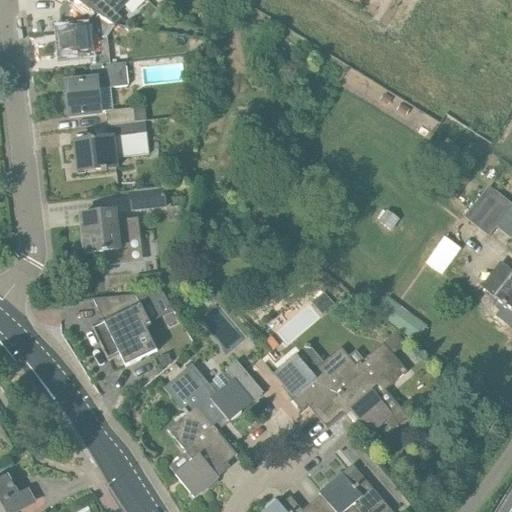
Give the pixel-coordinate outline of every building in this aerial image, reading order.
[(116,27),(122,21),(116,16),(131,0),(96,0),(88,8),(116,27)] [(85,7),(63,7),(62,23),(85,23),(85,7)] [(63,59),(92,56),(90,41),(106,40),(114,27),(96,14),(87,28),(60,31),(63,59)] [(69,118),(102,115),(100,90),(128,87),(125,64),(89,68),(91,81),(65,84),(69,118)] [(107,128),(135,124),(133,109),(105,113),(107,128)] [(118,170),(117,159),(149,156),(147,137),(146,123),(135,124),(107,128),(109,138),(76,143),(78,160),(83,160),(84,174),(118,170)] [(489,238),(511,206),(511,204),(488,188),(464,219),(489,238)] [(130,213),(167,209),(164,189),(128,193),(130,213)] [(120,237),(117,212),(81,217),(83,236),(89,235),(91,253),(85,254),(85,256),(121,252),(121,251),(136,250),(135,235),(120,237)] [(391,232),(399,221),(387,212),(379,223),(391,232)] [(511,272),(500,263),(481,287),(503,307),(495,318),(510,330),(511,327),(511,272)] [(427,328),(388,299),(376,314),(416,343),(427,328)] [(145,325),(139,313),(108,329),(126,368),(158,352),(145,325)] [(408,418),(400,409),(385,391),(407,372),(383,345),(363,362),(356,368),(364,378),(317,418),(327,430),(350,410),(371,434),(385,422),(393,431),(408,418)] [(323,364),(310,348),(310,346),(306,346),(305,347),(274,375),(294,400),(299,396),(317,418),(364,378),(356,368),(363,362),(356,352),(349,358),(341,349),(323,364)] [(245,372),(236,362),(208,385),(192,366),(169,385),(161,376),(156,380),(186,417),(188,418),(197,410),(214,429),(226,419),(229,423),(263,394),(261,391),(271,381),(255,363),(245,372)] [(214,429),(197,410),(188,418),(186,417),(168,432),(193,462),(175,477),(194,499),(219,478),(215,474),(237,455),(214,429)] [(390,511),(356,471),(346,479),(342,475),(319,495),(320,497),(312,504),(317,511),(346,511),(352,507),(355,511),(390,511)] [(18,497),(8,478),(0,482),(0,511),(19,511),(27,508),(21,496),(18,497)] [(302,511),(301,511),(290,499),(281,507),(277,503),(265,511),(317,511),(312,504),(302,511)]
